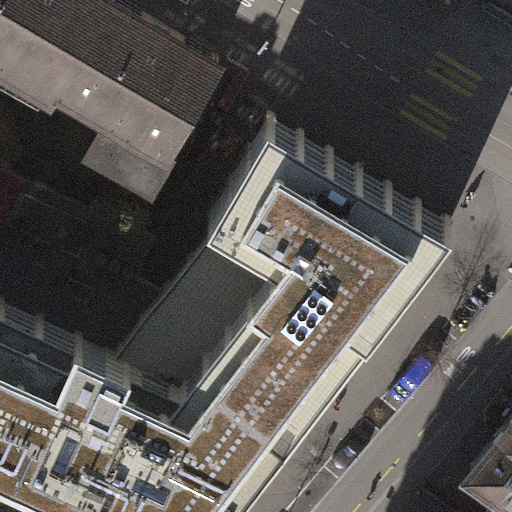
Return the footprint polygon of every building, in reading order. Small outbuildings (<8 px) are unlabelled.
[(0,0),(0,63),(37,85),(44,74),(87,0),(0,0)] [(210,52),(121,0),(87,0),(44,74),(98,106),(86,126),(102,136),(96,146),(139,171),(210,52)] [(181,379),(119,511),(230,511),(453,217),(269,108),(208,212),(217,218),(116,349),(181,379)] [(0,471),(88,511),(119,511),(181,379),(116,349),(0,295),(0,471)] [(511,405),(463,464),(511,499),(511,405)]
